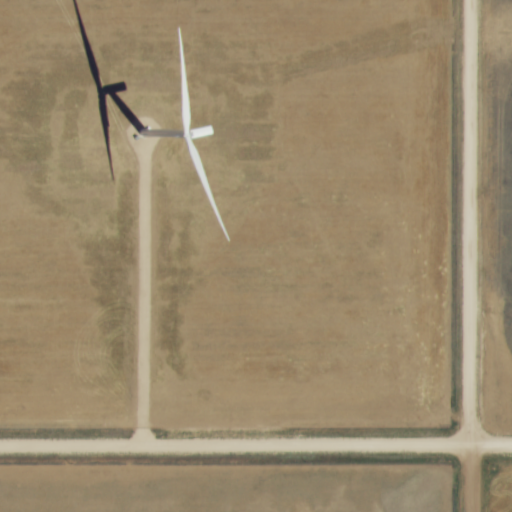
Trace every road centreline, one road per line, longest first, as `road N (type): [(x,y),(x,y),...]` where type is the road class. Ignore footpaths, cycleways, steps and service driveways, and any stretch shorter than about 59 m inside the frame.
road 1 (residential): [(470,511),(472,0)]
road 2 (residential): [(511,447),(0,445)]
